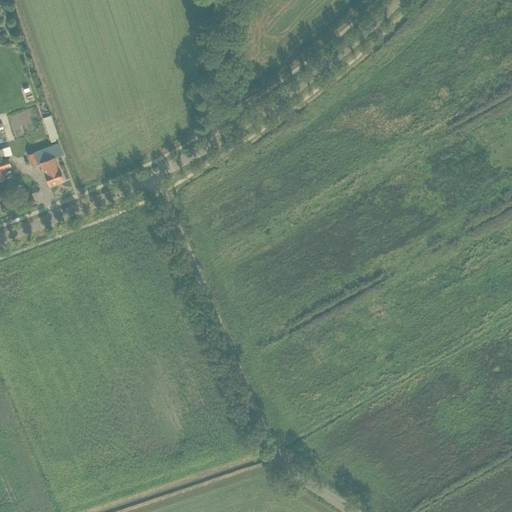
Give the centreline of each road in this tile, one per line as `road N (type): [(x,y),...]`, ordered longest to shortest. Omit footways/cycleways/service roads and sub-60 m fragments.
road 1 (unclassified): [(344,511),(296,481),(265,446),(155,180)]
road 2 (tertiary): [(216,143),(297,90),(403,0)]
road 3 (tertiary): [(0,244),(155,180)]
road 4 (unclassified): [(216,143),(212,109),(225,10)]
